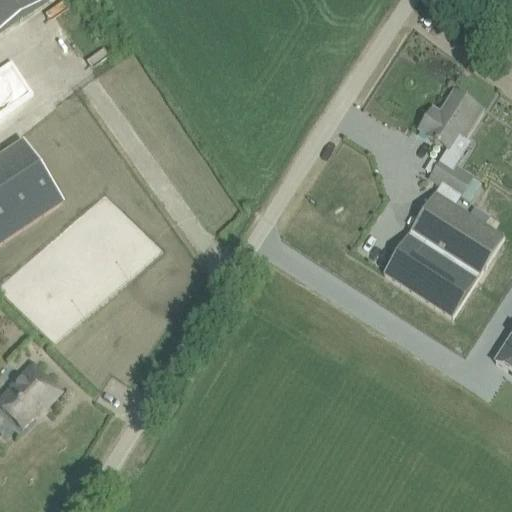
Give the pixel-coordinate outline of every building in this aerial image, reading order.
[(0,0),(0,38),(56,0),(0,0)] [(431,181),(470,206),(481,189),(473,183),(474,181),(455,169),(470,146),(465,143),(484,113),(454,94),(440,117),(441,118),(438,124),(429,118),(419,134),(435,144),(438,147),(439,146),(449,153),(431,181)] [(0,248),(64,206),(24,145),(0,160),(0,248)] [(505,241),(436,197),(409,238),(478,282),(505,241)] [(478,282),(409,238),(384,278),(452,322),(478,282)] [(508,317),(478,365),(510,385),(511,381),(511,296),(509,301),(511,303),(511,319),(511,320),(508,317)] [(13,392),(0,404),(0,409),(22,431),(44,409),(45,410),(60,395),(32,368),(11,390),(13,392)]
